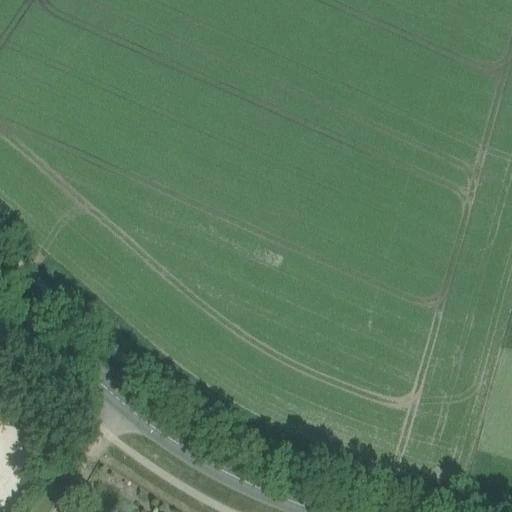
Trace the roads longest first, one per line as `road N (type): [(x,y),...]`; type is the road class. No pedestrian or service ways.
road 1 (tertiary): [(321,511),(243,478),(126,399)]
road 2 (tertiary): [(126,399),(0,291)]
road 3 (unclassified): [(64,511),(126,399)]
